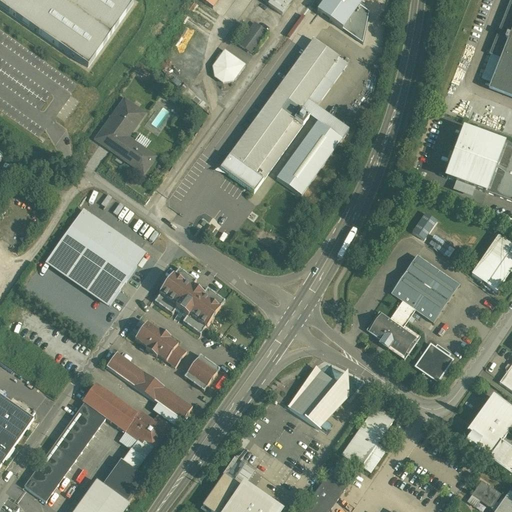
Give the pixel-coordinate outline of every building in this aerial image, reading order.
[(134,4),(128,0),(0,0),(0,7),(88,69),(134,4)] [(218,0),(200,0),(212,9),(218,0)] [(290,3),(285,0),(272,0),(270,3),(268,6),(282,16),(290,3)] [(359,7),(364,0),(326,0),(317,12),(342,30),(344,27),(359,7)] [(511,0),(493,48),(505,53),(502,61),(511,64),(511,0)] [(359,7),(344,27),(352,33),(350,36),(362,45),(369,13),(359,7)] [(386,12),(377,11),(372,49),(381,50),(386,12)] [(289,38),(303,18),(299,15),(286,35),(289,38)] [(255,25),(240,45),(251,53),(266,33),(255,25)] [(313,41),(229,158),(254,176),(263,182),(309,118),(300,112),(307,102),(338,59),(313,41)] [(244,67),(224,53),(213,69),(215,78),(223,84),(233,82),(244,67)] [(338,59),(307,102),(316,109),(347,65),(338,59)] [(511,64),(502,61),(490,92),(511,100),(511,64)] [(99,142),(111,151),(125,161),(135,146),(127,140),(145,116),(124,101),(112,118),(115,120),(108,129),(99,142)] [(316,109),(307,102),(300,112),(309,118),(317,124),(341,142),(348,132),(316,109)] [(341,142),(317,124),(276,181),(300,199),(341,142)] [(502,147),(463,132),(457,151),(456,150),(452,161),(453,161),(446,179),(456,183),(475,190),(485,193),(502,147)] [(135,146),(125,161),(124,163),(138,173),(142,167),(145,169),(152,158),(135,146)] [(511,150),(502,147),(485,193),(511,203),(511,150)] [(254,176),(229,158),(220,171),(254,196),(263,182),(254,176)] [(475,190),(456,183),(452,192),(472,199),(475,190)] [(146,253),(83,209),(46,263),(109,307),(146,253)] [(413,236),(423,242),(436,222),(425,215),(413,236)] [(211,226),(205,234),(210,238),(215,230),(211,226)] [(435,238),(429,247),(455,264),(463,252),(457,248),(455,251),(435,238)] [(497,294),(511,271),(511,249),(497,240),(472,277),(497,294)] [(391,296),(402,304),(390,322),(381,316),(374,325),(371,326),(368,330),(368,334),(380,343),(378,346),(387,352),(388,351),(404,362),(420,340),(404,329),(415,313),(433,326),(459,288),(417,259),(391,296)] [(203,296),(192,288),(196,282),(179,270),(173,277),(172,276),(159,296),(154,304),(172,316),(176,311),(186,318),(182,324),(200,337),(205,329),(206,330),(220,311),(219,310),(224,303),(207,290),(203,296)] [(143,329),(138,325),(132,333),(137,337),(143,329)] [(158,333),(146,325),(143,329),(137,337),(135,341),(146,350),(145,351),(156,359),(157,358),(166,364),(166,363),(177,347),(169,341),(170,340),(159,332),(158,333)] [(414,369),(437,385),(454,362),(430,346),(414,369)] [(177,347),(166,363),(175,370),(186,354),(177,347)] [(511,348),(511,349),(511,366),(499,384),(511,393),(511,348)] [(192,409),(116,355),(106,369),(157,406),(182,423),(192,409)] [(219,371),(200,357),(184,379),(203,393),(219,371)] [(337,390),(315,380),(289,411),(317,430),(320,425),(322,426),(347,396),(347,387),(342,384),(337,390)] [(94,388),(82,404),(84,406),(84,405),(106,421),(125,435),(125,434),(137,443),(131,452),(122,464),(136,473),(153,449),(155,450),(170,429),(164,425),(165,422),(158,417),(153,423),(140,414),(136,419),(94,388)] [(0,395),(0,468),(34,419),(0,395)] [(511,411),(496,401),(470,437),(471,437),(465,445),(473,451),(511,479),(511,478),(511,452),(501,444),(511,428),(511,411)] [(106,421),(84,405),(84,406),(24,489),(45,504),(106,421)] [(182,423),(157,406),(153,412),(177,430),(182,423)] [(375,409),(351,443),(378,462),(385,453),(376,447),(393,422),(375,409)] [(137,443),(125,434),(125,435),(119,443),(131,452),(137,443)] [(351,443),(342,457),(360,470),(361,468),(370,474),(378,462),(351,443)] [(254,445),(242,462),(246,465),(258,448),(254,445)] [(271,511),(234,485),(245,466),(236,460),(224,478),(223,478),(202,509),(206,511),(274,511),(272,510),(271,511)] [(122,464),(120,462),(102,487),(96,483),(75,511),(125,511),(129,507),(127,505),(145,480),(136,473),(122,464)] [(332,471),(303,511),(329,511),(350,483),(332,471)] [(501,496),(481,483),(471,497),(491,511),(501,496)] [(511,511),(511,495),(509,493),(495,511),(511,511)]
